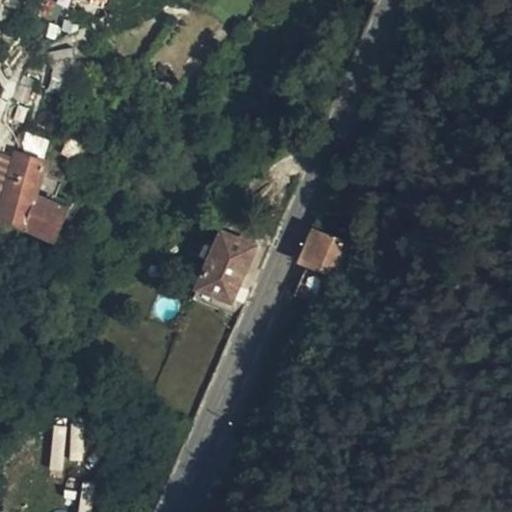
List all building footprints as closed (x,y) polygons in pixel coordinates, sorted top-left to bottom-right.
[(107,0),(106,6),(120,9),(122,0),(107,0)] [(92,156),(77,148),(73,158),(78,161),(76,166),(85,170),(92,156)] [(12,219),(36,231),(48,201),(50,192),(57,165),(61,166),(62,160),(57,157),(44,154),(42,162),(34,158),(12,219)] [(393,187),(350,167),(338,197),(382,214),(393,187)] [(36,231),(66,245),(78,214),(48,201),(36,231)] [(326,225),(311,257),(320,261),(357,277),(370,244),(326,225)] [(268,245),(236,230),(228,244),(221,240),(216,252),(222,256),(211,283),(242,298),(268,245)] [(357,277),(320,261),(307,292),(344,308),(357,277)] [(61,469),(68,427),(54,425),(47,467),(61,469)] [(79,462),(86,427),(72,425),(66,460),(79,462)] [(78,511),(90,511),(92,484),(80,484),(78,511)]
